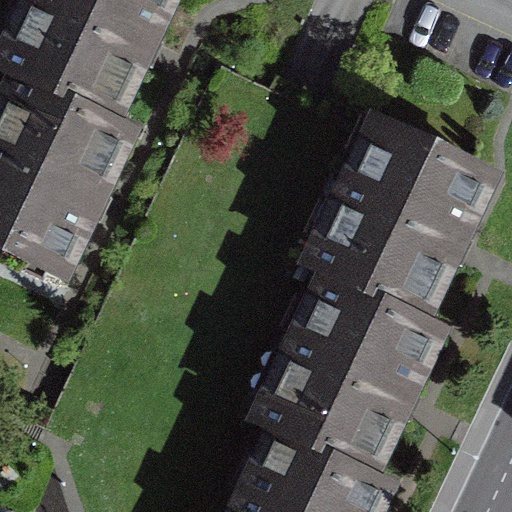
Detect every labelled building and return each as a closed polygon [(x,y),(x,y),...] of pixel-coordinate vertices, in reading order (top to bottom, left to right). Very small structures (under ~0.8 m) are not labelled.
[(110,123),(168,0),(35,0),(1,72),(19,81),(110,123)] [(0,250),(58,278),(128,132),(110,123),(19,81),(0,121),(0,250)] [(420,321),(490,174),(381,123),(311,270),(329,279),(420,321)] [(368,477),(438,330),(420,321),(329,279),(260,425),(278,434),(368,477)] [(373,511),(386,485),(368,477),(278,434),(240,511),(373,511)]
